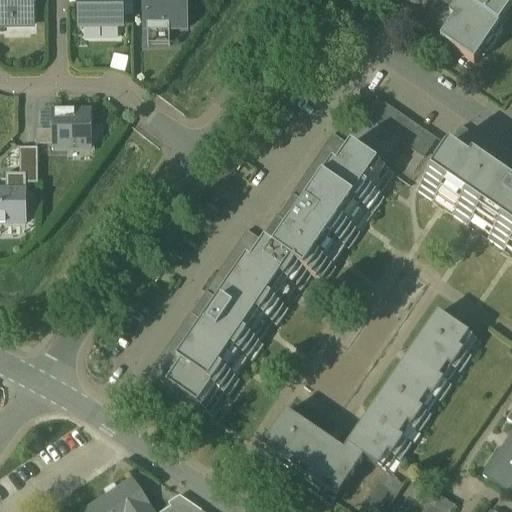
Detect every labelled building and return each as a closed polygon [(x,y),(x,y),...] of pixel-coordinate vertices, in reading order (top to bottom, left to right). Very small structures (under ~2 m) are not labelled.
[(0,0),(0,23),(12,24),(12,28),(33,28),(33,6),(37,6),(36,0),(0,0)] [(80,0),(81,29),(122,29),(121,0),(80,0)] [(145,0),(146,32),(186,32),(185,0),(145,0)] [(437,0),(419,27),(438,40),(464,0),(437,0)] [(511,0),(471,0),(442,43),(475,66),(511,11),(511,0)] [(318,70),(308,64),(299,78),(309,84),(318,70)] [(305,90),(296,83),(284,98),(294,105),(305,90)] [(437,140),(379,100),(366,119),(401,143),(424,160),(437,140)] [(52,111),(38,111),(38,133),(52,133),(52,112),(52,111)] [(94,111),(65,111),(64,112),(52,112),(52,133),(52,147),(53,153),(77,153),(77,145),(92,145),(92,141),(95,141),(95,139),(92,139),(92,125),(94,125),(94,111)] [(401,143),(366,119),(352,139),(387,163),(401,143)] [(511,161),(462,127),(449,145),(511,188),(511,161)] [(52,133),(38,133),(38,147),(52,147),(52,133)] [(335,136),(293,197),(298,201),(299,200),(312,209),(353,149),(335,136)] [(511,188),(449,145),(417,192),(433,204),(437,197),(455,210),(451,216),(468,228),(472,221),(492,235),(487,241),(504,253),(509,246),(511,248),(511,188)] [(281,255),(314,278),(327,287),(337,271),(331,266),(344,247),(350,252),(361,235),(355,231),(367,212),(373,217),(385,200),(379,195),(392,175),(353,149),(312,209),(299,200),(298,201),(285,220),(284,221),(298,231),(281,255)] [(38,150),(20,150),(20,176),(21,176),(26,176),(26,186),(38,186),(38,150)] [(20,176),(6,176),(6,192),(27,192),(26,186),(26,176),(21,176),(20,176)] [(6,192),(0,192),(0,226),(27,226),(27,192),(6,192)] [(285,220),(280,216),(262,242),(267,245),(281,255),(298,231),(284,221),(285,220)] [(249,233),(207,295),(213,299),(213,298),(226,306),(267,245),(262,242),(249,233)] [(314,278),(281,255),(267,245),(226,306),(213,298),(213,299),(199,319),(199,320),(211,328),(170,388),(211,416),(225,395),(231,399),(242,383),(236,379),(248,361),(255,365),(266,348),(260,344),(273,325),(280,329),(291,312),(284,308),(297,290),(303,294),(314,278)] [(199,319),(194,315),(152,375),(170,388),(211,328),(199,320),(199,319)] [(416,357),(449,378),(472,342),(438,321),(416,357)] [(389,399),(422,420),(449,378),(416,357),(389,399)] [(422,420),(389,399),(352,457),(368,468),(385,478),(422,420)] [(321,445),(287,423),(265,458),(298,480),(321,445)] [(511,435),(484,477),(511,495),(511,493),(511,435)] [(348,464),(322,447),(299,480),(341,508),(368,468),(352,457),(348,464)] [(392,478),(387,475),(381,485),(399,497),(406,488),(392,478)] [(133,479),(83,511),(152,511),(148,506),(150,504),(133,479)] [(399,497),(381,485),(374,494),(393,507),(399,497)] [(389,511),(393,507),(374,494),(368,504),(379,511),(389,511)] [(454,511),(456,509),(437,496),(431,505),(440,511),(454,511)] [(200,511),(178,497),(169,504),(171,506),(161,511),(200,511)]
